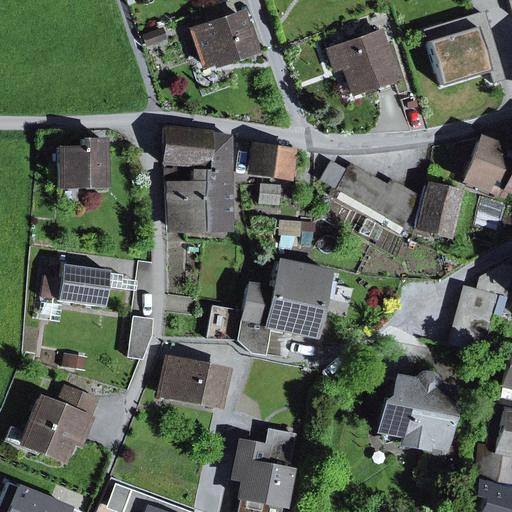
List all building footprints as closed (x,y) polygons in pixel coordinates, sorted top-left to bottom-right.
[(445,28),(422,35),(437,86),(487,71),(491,84),(501,81),(480,12),(443,23),(445,28)] [(211,53),(215,63),(251,51),(238,15),(191,31),(200,57),(211,53)] [(142,37),(145,45),(164,38),(161,30),(142,37)] [(343,67),(352,94),(394,79),(377,32),(336,47),(343,67)] [(333,71),(343,67),(336,47),(326,51),(333,71)] [(162,128),(161,164),(204,169),(208,134),(162,128)] [(182,183),(182,225),(228,226),(227,137),(208,134),(204,169),(204,171),(190,171),(190,183),(182,183)] [(497,193),(500,186),(511,190),(511,151),(511,155),(477,141),(463,180),(497,193)] [(289,161),(290,152),(251,145),(247,170),(294,178),(296,162),(289,161)] [(57,149),(58,188),(103,187),(101,147),(57,149)] [(319,179),(401,226),(416,199),(388,183),(385,188),(348,167),(344,173),(328,164),(319,179)] [(163,170),(166,225),(182,225),(182,183),(182,167),(172,167),(172,170),(163,170)] [(276,204),(277,187),(260,186),(259,203),(276,204)] [(423,186),(413,230),(445,238),(456,193),(423,186)] [(238,319),(265,325),(289,330),(296,301),(298,275),(299,267),(274,263),(268,290),(247,285),(240,312),(238,319)] [(59,303),(100,308),(103,288),(105,274),(105,272),(59,266),(57,279),(41,277),(39,298),(54,300),(54,302),(59,303)] [(463,287),(448,345),(483,354),(498,298),(505,300),(511,272),(511,268),(501,266),(480,277),(477,291),(463,287)] [(332,283),(324,281),(326,273),(299,267),(298,275),(296,301),(289,330),(314,335),(321,297),(329,299),(332,283)] [(103,288),(133,292),(134,283),(119,281),(120,277),(105,274),(103,288)] [(36,320),(57,323),(59,303),(54,302),(54,300),(39,298),(36,320)] [(238,319),(240,312),(211,306),(205,339),(235,341),(248,353),(260,354),(265,325),(238,319)] [(131,318),(126,357),(140,359),(148,336),(150,320),(131,318)] [(511,348),(510,348),(500,386),(511,389),(511,348)] [(166,360),(159,395),(215,406),(223,372),(166,360)] [(424,445),(441,449),(448,411),(443,410),(447,390),(430,387),(431,382),(429,378),(418,376),(415,379),(414,384),(365,374),(360,399),(354,397),(353,402),(382,408),(378,431),(402,435),(401,443),(405,444),(407,447),(417,449),(419,446),(424,447),(424,445)] [(61,461),(69,441),(76,443),(93,401),(63,389),(56,407),(37,399),(23,434),(21,438),(39,445),(37,451),(61,461)] [(486,446),(478,446),(473,477),(503,482),(502,484),(511,485),(511,470),(506,469),(508,452),(511,453),(511,413),(509,413),(510,408),(491,403),(486,446)] [(37,451),(39,445),(21,438),(23,434),(9,428),(4,441),(35,454),(37,451)] [(260,465),(286,470),(293,434),(266,429),(263,446),(260,465)] [(275,511),(277,506),(280,506),(286,470),(260,465),(263,446),(238,442),(232,478),(241,480),(238,499),(240,499),(237,511),(275,511)] [(6,483),(0,497),(0,511),(66,511),(68,508),(6,483)] [(475,511),(511,511),(511,494),(475,483),(471,496),(480,499),(475,511)] [(124,497),(127,489),(117,486),(114,494),(124,497)]
